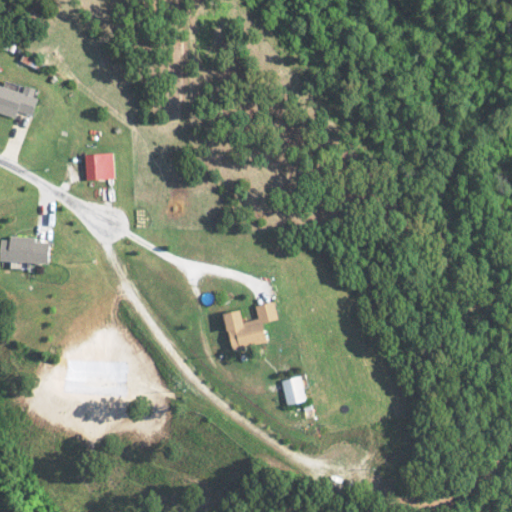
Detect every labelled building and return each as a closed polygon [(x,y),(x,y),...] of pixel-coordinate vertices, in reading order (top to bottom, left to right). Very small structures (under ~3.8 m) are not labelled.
[(0,112),(18,118),(20,111),(38,116),(43,98),(36,96),(38,88),(25,85),(23,91),(0,84),(0,112)] [(87,180),(117,179),(116,153),(86,154),(87,180)] [(53,263),(54,240),(4,238),(3,261),(53,263)] [(270,342),(267,322),(281,320),(277,302),(257,306),(259,319),(247,321),(245,310),(227,314),(234,349),(270,342)] [(309,401),(302,376),(282,381),(289,406),(309,401)]
